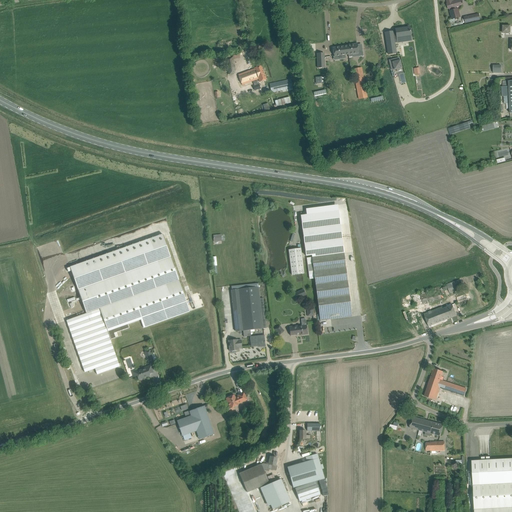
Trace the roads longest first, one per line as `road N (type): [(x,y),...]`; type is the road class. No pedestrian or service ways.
road 1 (secondary): [(447,220),(346,184),(114,146),(0,100)]
road 2 (unclassified): [(0,446),(224,372),(429,337)]
road 3 (unknown): [(93,417),(52,277),(56,263),(146,230)]
road 4 (unclassified): [(511,423),(463,424),(415,402),(429,337)]
